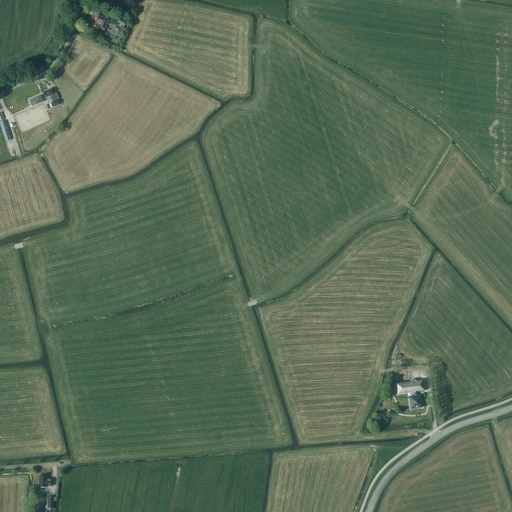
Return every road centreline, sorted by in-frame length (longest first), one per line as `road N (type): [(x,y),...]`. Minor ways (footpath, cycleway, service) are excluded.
road 1 (secondary): [(369,511),(388,475),(435,438),(511,407)]
road 2 (unclassified): [(0,94),(59,56),(77,0)]
